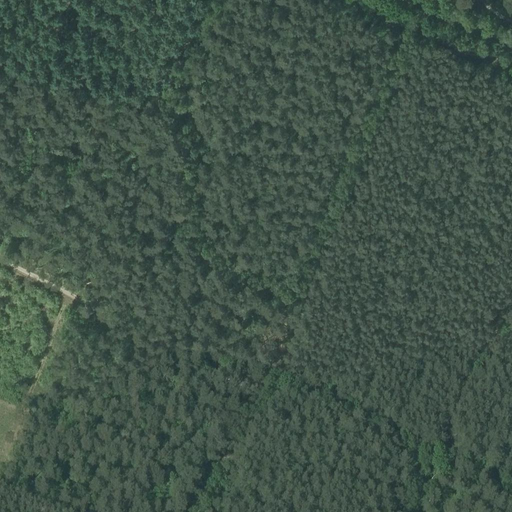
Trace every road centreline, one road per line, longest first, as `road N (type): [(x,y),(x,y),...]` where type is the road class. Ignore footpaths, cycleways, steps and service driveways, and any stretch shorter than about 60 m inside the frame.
road 1 (track): [(0,262),(254,389),(275,378),(511,497)]
road 2 (track): [(66,296),(0,450)]
